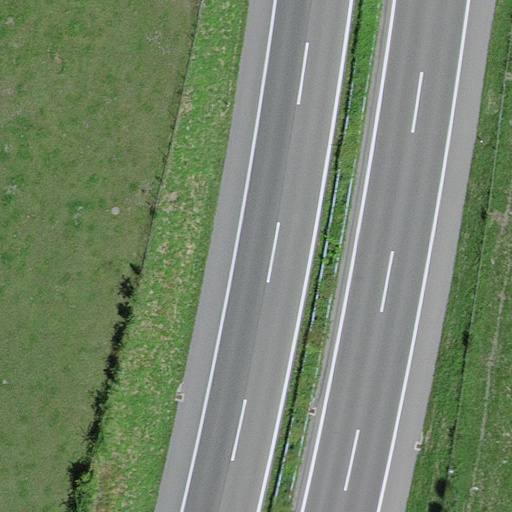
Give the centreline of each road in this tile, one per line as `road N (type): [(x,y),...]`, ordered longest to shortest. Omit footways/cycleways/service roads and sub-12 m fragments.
road 1 (motorway): [(313,0),(268,290),(217,511)]
road 2 (motorway): [(339,511),(380,326),(434,0)]
